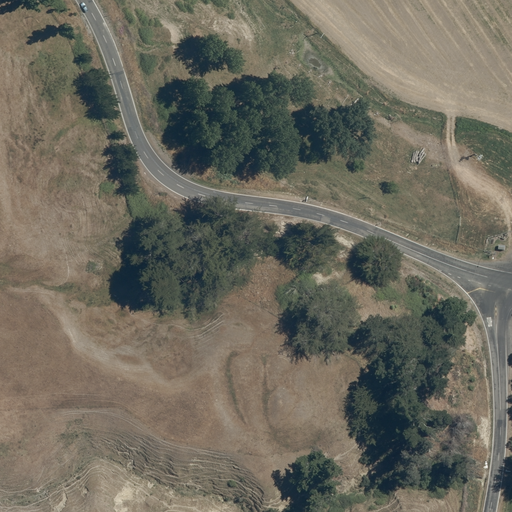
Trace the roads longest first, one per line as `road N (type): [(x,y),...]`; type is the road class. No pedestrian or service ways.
road 1 (tertiary): [(495,278),(300,207),(182,189),(156,171),(140,143),(83,0)]
road 2 (unclassified): [(495,278),(500,425),(486,511)]
